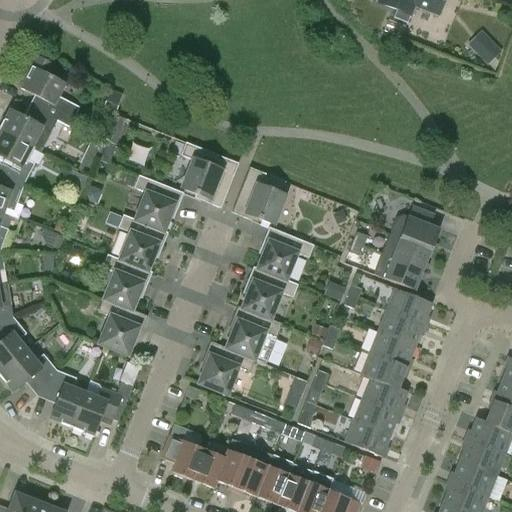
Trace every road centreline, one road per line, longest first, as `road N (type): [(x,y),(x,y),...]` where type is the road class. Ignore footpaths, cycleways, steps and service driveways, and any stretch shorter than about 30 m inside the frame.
road 1 (residential): [(117,494),(224,215)]
road 2 (residential): [(401,511),(476,322)]
